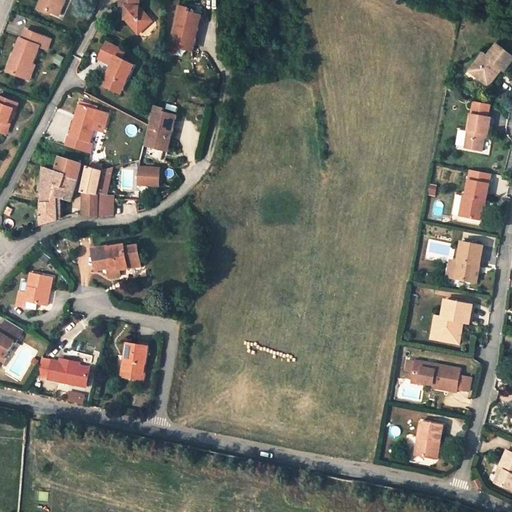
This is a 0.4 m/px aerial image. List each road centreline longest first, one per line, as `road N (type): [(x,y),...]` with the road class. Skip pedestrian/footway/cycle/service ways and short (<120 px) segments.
road 1 (residential): [(457,489),(159,427)]
road 2 (residential): [(511,230),(493,354),(457,489)]
road 3 (residential): [(206,163),(159,209),(55,227),(10,259)]
road 4 (residential): [(159,427),(173,333),(91,299)]
road 5 (track): [(206,163),(245,0)]
road 6 (residential): [(0,204),(76,57)]
road 7 (residential): [(159,427),(0,396)]
